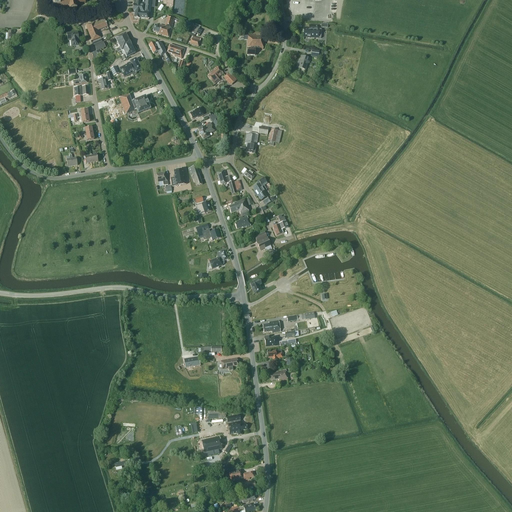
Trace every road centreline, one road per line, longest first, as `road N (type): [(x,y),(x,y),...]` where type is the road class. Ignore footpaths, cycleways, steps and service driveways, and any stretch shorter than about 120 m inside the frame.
road 1 (track): [(492,0),(426,125),(352,226),(293,237)]
road 2 (unclassified): [(0,292),(118,286),(179,297),(243,294)]
road 3 (tertiary): [(265,511),(267,467),(245,306)]
road 4 (residential): [(108,170),(81,23)]
road 5 (tertiary): [(243,294),(203,164)]
road 6 (residential): [(257,89),(216,57),(135,36)]
road 7 (tertiary): [(199,155),(135,36)]
road 8 (residential): [(108,170),(35,174),(0,136)]
